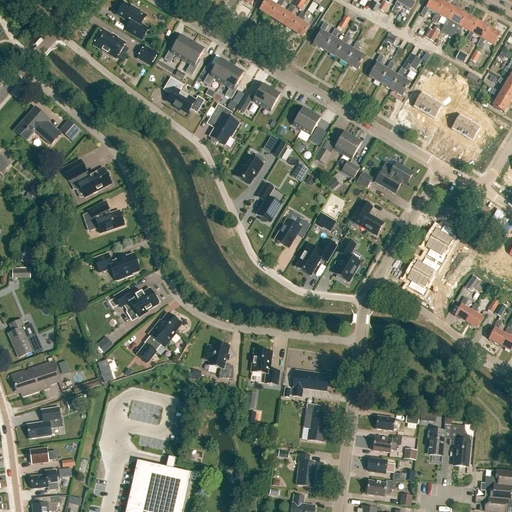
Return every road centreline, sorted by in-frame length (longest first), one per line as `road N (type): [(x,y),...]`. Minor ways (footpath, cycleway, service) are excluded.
road 1 (residential): [(359,343),(241,330),(195,313),(160,270),(115,156),(20,70)]
road 2 (residential): [(364,300),(311,295),(258,263),(195,140),(54,34)]
road 3 (residential): [(442,164),(158,0)]
road 4 (residential): [(338,511),(359,343)]
road 5 (residential): [(511,372),(378,278)]
road 6 (residential): [(378,278),(442,164)]
